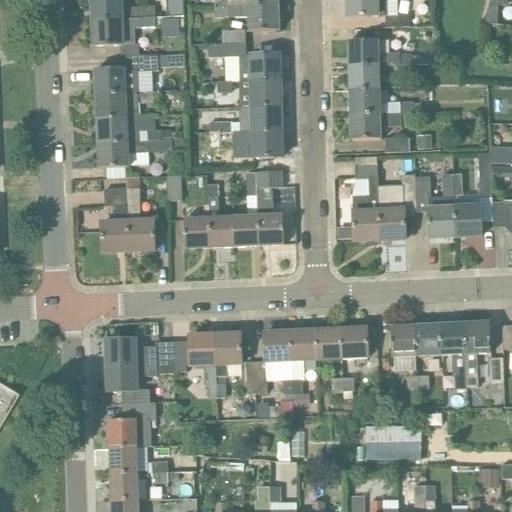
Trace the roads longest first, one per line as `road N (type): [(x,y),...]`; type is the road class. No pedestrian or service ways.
road 1 (residential): [(64,307),(46,0)]
road 2 (residential): [(318,296),(311,0)]
road 3 (residential): [(64,307),(318,296)]
road 4 (residential): [(74,511),(64,307)]
road 5 (residential): [(318,296),(511,289)]
